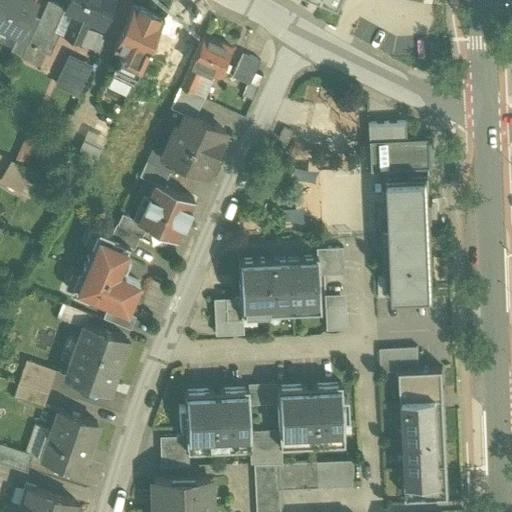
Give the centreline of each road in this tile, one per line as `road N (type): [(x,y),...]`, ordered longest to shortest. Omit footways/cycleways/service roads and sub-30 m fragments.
road 1 (residential): [(159,353),(299,38)]
road 2 (tertiary): [(485,121),(497,402)]
road 3 (residential): [(360,343),(371,506),(295,510)]
road 4 (residential): [(485,121),(413,99),(299,38)]
road 5 (residential): [(159,353),(360,343)]
road 6 (residential): [(108,511),(159,353)]
road 7 (tertiary): [(481,0),(485,121)]
